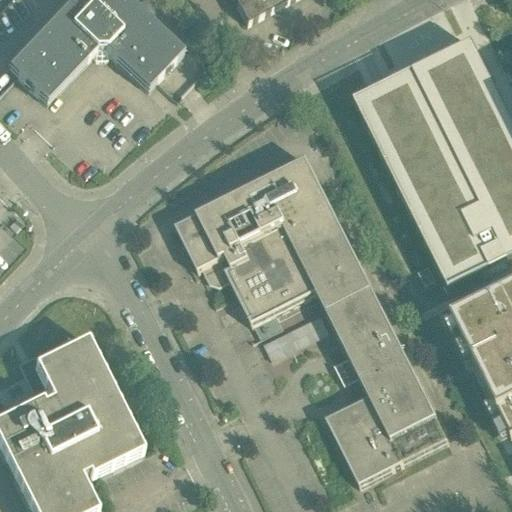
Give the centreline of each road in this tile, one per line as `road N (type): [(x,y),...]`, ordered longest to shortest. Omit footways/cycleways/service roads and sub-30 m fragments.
road 1 (unclassified): [(90,231),(207,134),(398,17)]
road 2 (unclassified): [(233,511),(90,231)]
road 3 (unclassified): [(0,321),(90,231)]
road 4 (unclassified): [(90,231),(0,142)]
